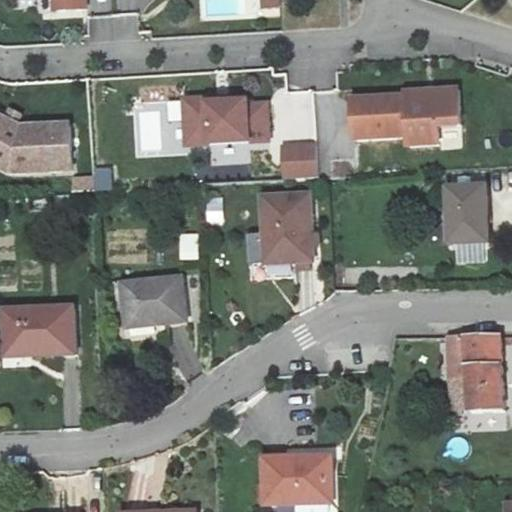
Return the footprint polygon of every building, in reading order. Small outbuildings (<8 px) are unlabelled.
[(84,13),(83,0),(51,0),(52,15),(84,13)] [(285,12),(284,0),(263,0),(265,13),(285,12)] [(406,101),(352,103),(354,143),(407,141),(408,150),(441,149),(439,127),(462,127),(460,91),(405,93),(406,101)] [(206,100),(182,102),(185,155),(253,152),(253,144),(272,144),(270,105),(253,106),(253,104),(206,107),(206,100)] [(75,180),(71,125),(25,128),(0,115),(0,176),(14,184),(75,180)] [(317,143),(283,144),(285,181),(319,179),(317,143)] [(76,197),(119,195),(118,176),(75,178),(76,197)] [(227,199),(209,199),(209,224),(227,224),(227,199)] [(492,205),(455,204),(455,261),(493,260),(492,205)] [(310,211),(266,212),(266,278),(312,277),(310,211)] [(186,263),(202,262),(202,236),(185,237),(186,263)] [(188,290),(130,292),(131,334),(157,332),(157,339),(190,336),(188,290)] [(79,320),(9,322),(10,366),(36,365),(38,372),(80,371),(79,320)] [(509,424),(503,348),(455,345),(457,383),(472,382),(475,424),(509,424)] [(332,460),(265,462),(265,509),(332,508),(332,460)]
